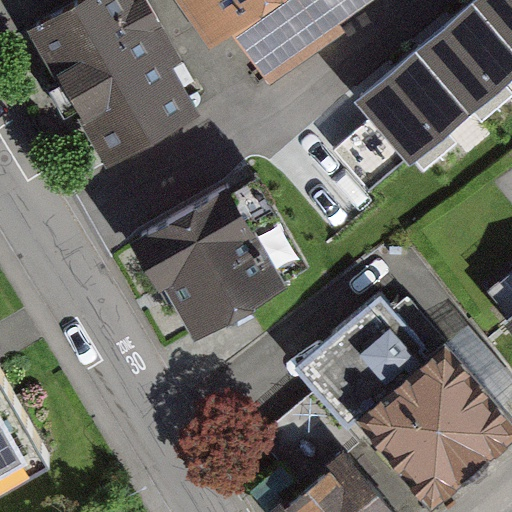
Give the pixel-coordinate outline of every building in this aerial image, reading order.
[(130,0),(81,0),(36,25),(115,155),(193,111),(130,0)] [(200,0),(225,37),(240,27),(268,69),(369,0),(200,0)] [(511,42),(476,0),(472,0),(417,47),(469,108),(482,123),(511,97),(511,89),(503,78),(511,70),(511,42)] [(511,0),(476,0),(511,42),(511,0)] [(417,47),(360,94),(425,171),(460,142),(446,127),(469,108),(417,47)] [(228,184),(142,232),(197,330),(283,282),(228,184)] [(348,426),(361,415),(426,491),(441,493),(511,432),(511,417),(413,299),(400,310),(383,290),(295,363),(319,392),(348,426)] [(511,298),(501,306),(511,320),(511,298)] [(511,367),(468,310),(445,327),(490,388),(511,371),(511,367)] [(0,483),(52,454),(0,363),(0,483)] [(308,489),(280,511),(399,511),(349,452),(362,441),(348,426),(319,392),(265,437),(308,489)]
